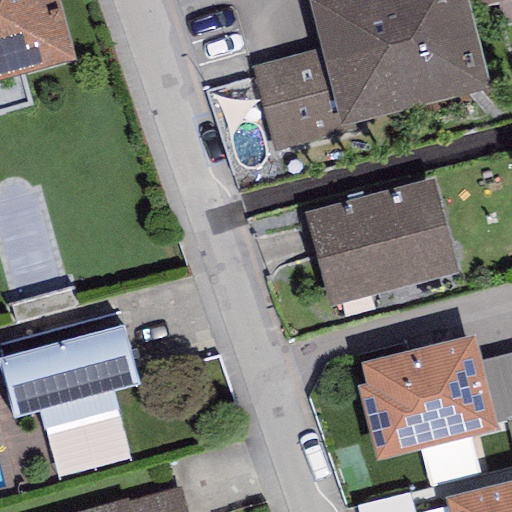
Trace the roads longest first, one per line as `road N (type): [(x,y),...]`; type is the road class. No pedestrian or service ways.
road 1 (residential): [(138,0),(322,511)]
road 2 (unknown): [(216,216),(511,133)]
road 3 (unknown): [(272,372),(511,302)]
